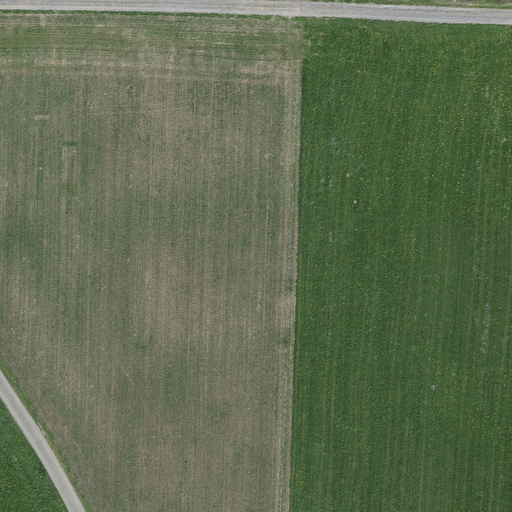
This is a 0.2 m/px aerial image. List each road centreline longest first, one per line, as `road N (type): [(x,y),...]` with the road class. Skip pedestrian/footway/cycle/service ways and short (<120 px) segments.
road 1 (track): [(0,7),(511,18)]
road 2 (track): [(0,395),(76,511)]
